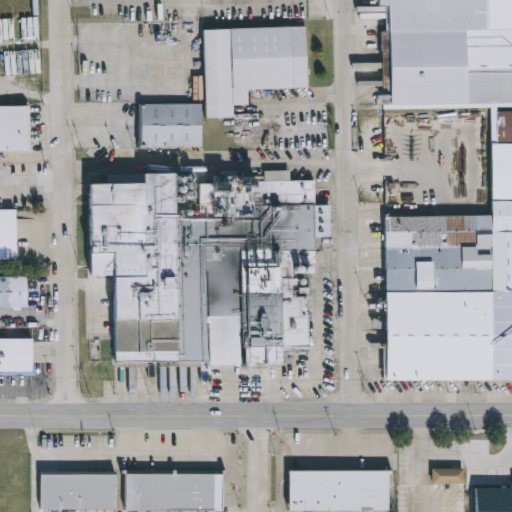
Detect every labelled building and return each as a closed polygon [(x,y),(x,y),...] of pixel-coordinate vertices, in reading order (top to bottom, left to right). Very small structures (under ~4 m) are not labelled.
[(511,380),(388,382),(387,217),(494,217),(493,108),(383,109),(383,32),(387,32),(387,7),(380,7),(380,0),(511,0),(511,380)] [(310,89),(250,90),(250,105),(235,106),(235,118),(207,119),(205,30),(308,27),(310,89)] [(203,148),(141,148),(141,105),(203,105),(203,148)] [(0,152),(0,107),(30,107),(30,152),(0,152)] [(115,364),(115,276),(90,276),(90,185),(109,185),(109,175),(199,175),(199,180),(265,180),(265,171),(291,171),(291,181),(316,181),(316,206),(332,206),(332,238),(317,238),(317,274),(311,274),(311,351),(275,351),(275,364),(115,364)] [(18,260),(0,260),(0,210),(18,210),(18,260)] [(29,308),(0,308),(0,277),(28,277),(29,308)] [(0,374),(0,339),(35,339),(35,374),(0,374)] [(466,469),(466,484),(433,484),(433,469),(466,469)] [(128,475),(128,511),(225,511),(224,475),(228,475),(228,471),(123,471),(124,474),(128,475)] [(291,472),(391,472),(391,511),(291,511),(291,472)] [(117,475),(117,510),(42,510),(42,475),(117,475)] [(511,511),(511,488),(475,489),(474,511),(511,511)]
